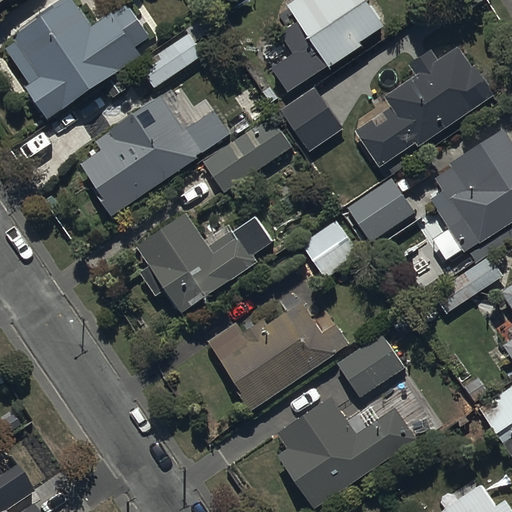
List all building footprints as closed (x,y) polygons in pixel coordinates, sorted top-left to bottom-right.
[(0,0),(0,10),(14,0),(0,0)] [(8,53),(30,87),(24,90),(47,128),(144,61),(138,52),(152,42),(128,7),(93,32),(71,0),(70,0),(14,39),(19,45),(8,53)] [(364,48),(362,44),(385,30),(365,0),(301,0),(289,9),(300,26),(282,37),(295,57),(274,71),(290,96),(364,48)] [(200,27),(140,68),(155,90),(204,59),(194,44),(206,36),(200,27)] [(392,109),(356,133),(381,172),(418,147),(421,151),(497,100),(476,67),(472,69),(460,51),(441,64),(433,53),(410,68),(418,80),(387,101),(392,109)] [(282,114),(288,122),(310,155),(344,132),(316,90),(282,114)] [(160,98),(95,141),(103,154),(82,167),(108,207),(105,209),(113,221),(200,164),(198,160),(232,137),(216,112),(183,133),(160,98)] [(272,119),(203,164),(225,197),(293,152),(272,119)] [(469,252),(476,263),(511,240),(511,145),(505,135),(439,176),(468,221),(451,231),(465,255),(469,252)] [(416,216),(392,181),(348,211),(372,246),(416,216)] [(189,217),(138,251),(150,269),(140,275),(157,300),(165,294),(182,318),(259,266),(255,259),(274,246),(256,220),(211,250),(189,217)] [(339,223),(303,247),(326,282),(362,257),(339,223)] [(447,316),(455,311),(504,279),(491,258),(433,296),(447,316)] [(511,285),(501,292),(511,307),(511,338),(504,343),(511,356),(511,285)] [(236,325),(210,344),(244,400),(241,402),(250,418),(351,347),(338,328),(324,338),(302,307),(270,329),(265,322),(244,337),(236,325)] [(384,336),(339,365),(362,401),(407,372),(384,336)] [(511,389),(511,388),(478,410),(511,459),(511,389)] [(420,395),(403,406),(428,445),(445,434),(420,395)] [(315,511),(316,511),(321,509),(418,443),(397,414),(381,425),(371,410),(349,425),(334,402),(280,438),(290,454),(280,461),(315,511)] [(0,511),(40,511),(35,503),(21,511),(6,511),(5,510),(34,491),(17,466),(0,477),(0,511)] [(480,484),(439,511),(511,511),(505,501),(496,507),(480,484)]
